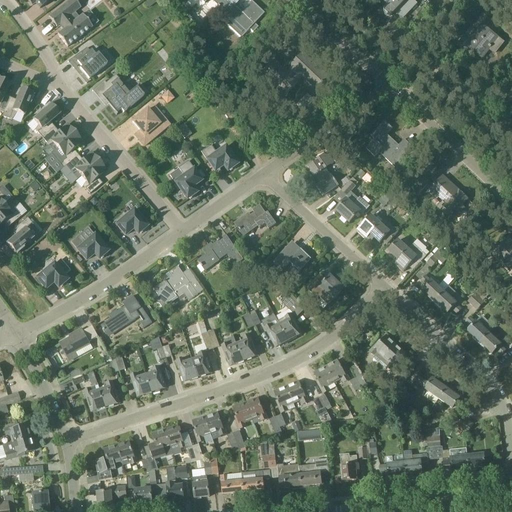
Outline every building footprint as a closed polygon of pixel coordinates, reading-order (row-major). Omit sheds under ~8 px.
[(27,0),(32,6),(35,4),(40,9),(51,0),(27,0)] [(81,8),(74,0),(70,0),(49,17),(57,27),(60,24),(64,29),(57,35),(67,48),(92,28),(82,15),(74,22),(70,17),(81,8)] [(148,0),(145,3),(149,8),(157,2),(156,0),(148,0)] [(264,14),(249,0),(199,0),(204,4),(207,0),(210,0),(223,12),(218,17),(241,39),(249,30),(254,34),(259,28),(255,24),(264,14)] [(382,0),(382,1),(388,7),(385,10),(384,11),(384,12),(384,13),(384,14),(384,15),(385,15),(385,16),(386,16),(387,17),(388,17),(389,17),(391,17),(392,16),(396,12),(403,19),(402,20),(403,21),(418,4),(415,2),(417,0),(382,0)] [(93,26),(99,22),(89,9),(83,14),(93,26)] [(474,17),(480,13),(476,9),(471,13),(474,17)] [(484,27),(489,20),(482,15),(458,45),(465,50),(463,52),(468,55),(472,50),(477,49),(484,54),(489,48),(496,53),(504,43),(484,27)] [(98,54),(96,56),(90,50),(89,51),(86,48),(68,62),(68,63),(69,63),(74,69),(79,65),(81,68),(80,69),(89,80),(107,65),(98,54)] [(320,67),(319,68),(303,53),(291,66),(292,67),(287,73),(274,61),(263,72),(287,95),(298,83),(297,83),(303,77),(317,91),(331,76),(320,67)] [(116,86),(121,82),(116,75),(105,84),(110,90),(101,97),(105,102),(108,99),(111,102),(109,104),(117,113),(120,110),(123,114),(144,96),(137,88),(125,97),(116,86)] [(5,95),(10,84),(0,79),(0,111),(4,113),(11,98),(5,95)] [(11,98),(4,113),(2,116),(12,120),(17,113),(24,116),(29,104),(31,105),(34,96),(32,95),(33,94),(21,90),(17,101),(11,98)] [(168,91),(161,98),(167,105),(174,99),(168,91)] [(315,101),(307,93),(296,105),(304,113),(315,101)] [(42,138),(54,128),(50,122),(59,115),(51,105),(51,106),(49,104),(42,110),(43,112),(34,121),(38,126),(35,130),(42,138)] [(170,125),(156,107),(150,112),(148,109),(140,116),(132,122),(140,132),(135,136),(144,147),(170,125)] [(245,116),(237,120),(240,125),(248,121),(245,116)] [(410,145),(405,141),(405,140),(398,147),(386,135),(393,129),(385,121),(384,122),(385,122),(372,136),(371,136),(375,140),(366,150),(375,158),(379,153),(395,168),(393,171),(398,176),(406,167),(402,162),(404,161),(399,156),(410,145)] [(184,124),(177,129),(184,140),(191,135),(184,124)] [(75,134),(68,125),(59,133),(54,128),(42,138),(49,146),(53,144),(58,149),(75,134)] [(83,143),(75,134),(58,149),(51,154),(63,168),(66,166),(78,156),(74,151),(83,143)] [(230,154),(231,153),(228,147),(226,148),(226,147),(216,154),(211,146),(201,153),(215,172),(223,166),(227,172),(230,170),(230,171),(236,167),(235,166),(238,165),(230,154)] [(100,162),(92,153),(83,161),(78,156),(66,166),(73,174),(77,172),(82,177),(100,162)] [(308,166),(320,183),(316,187),(323,197),(338,185),(332,176),(330,177),(325,170),(334,164),(326,153),(308,166)] [(24,165),(30,171),(35,167),(29,160),(24,165)] [(100,162),(82,177),(86,182),(83,186),(90,194),(102,184),(98,179),(107,171),(100,162)] [(202,181),(188,162),(179,169),(184,176),(175,183),(175,184),(174,185),(178,191),(179,190),(187,200),(189,199),(190,200),(196,196),(195,195),(197,193),(193,187),(202,181)] [(361,170),(357,175),(361,179),(365,175),(361,170)] [(420,175),(409,187),(417,196),(429,183),(420,175)] [(443,177),(431,190),(430,190),(444,204),(441,207),(455,220),(466,209),(462,205),(468,200),(443,177)] [(40,188),(35,182),(29,187),(34,193),(40,188)] [(356,188),(350,182),(341,191),(348,197),(356,188)] [(393,198),(386,193),(382,197),(388,203),(393,198)] [(89,202),(93,207),(98,203),(94,198),(89,202)] [(346,200),(336,211),(350,223),(359,213),(362,215),(369,208),(359,199),(353,206),(346,200)] [(20,204),(16,207),(22,214),(26,211),(20,204)] [(268,213),(266,214),(260,205),(253,211),(254,213),(251,216),(249,213),(234,224),(244,237),(258,227),(260,229),(265,225),(269,230),(277,225),(268,213)] [(21,217),(14,209),(10,211),(5,206),(0,210),(0,225),(4,222),(9,227),(21,217)] [(147,227),(139,217),(140,216),(136,210),(135,211),(134,211),(116,225),(125,236),(133,229),(138,235),(140,233),(141,234),(146,230),(145,228),(147,227)] [(366,239),(383,221),(378,217),(376,220),(371,216),(358,231),(366,239)] [(31,229),(29,226),(32,224),(27,218),(12,231),(16,237),(7,244),(15,253),(16,253),(17,255),(24,249),(23,247),(33,238),(28,233),(31,229)] [(385,219),(383,221),(366,239),(367,239),(371,242),(374,239),(380,244),(383,241),(387,245),(399,233),(385,219)] [(108,252),(100,242),(101,241),(97,235),(96,237),(95,236),(77,250),(86,261),(94,254),(99,260),(101,258),(102,259),(107,255),(106,253),(108,252)] [(227,255),(235,266),(244,260),(226,236),(220,240),(219,240),(217,242),(219,244),(211,249),(207,244),(208,246),(202,250),(206,255),(198,261),(200,265),(197,267),(201,273),(204,271),(205,272),(220,262),(219,261),(227,255)] [(511,243),(508,239),(492,255),(508,271),(511,267),(511,243)] [(408,250),(398,241),(389,252),(398,261),(408,250)] [(311,259),(301,250),(300,252),(291,245),(275,263),(283,271),(290,263),(299,272),(311,259)] [(416,258),(421,262),(426,256),(414,245),(408,250),(398,261),(394,265),(403,273),(416,258)] [(449,258),(440,250),(434,257),(427,264),(431,269),(438,261),(442,265),(449,258)] [(59,270),(61,269),(56,264),(55,265),(54,264),(37,279),(46,290),(54,283),(58,288),(60,287),(61,288),(67,283),(66,282),(68,280),(59,270)] [(261,269),(267,275),(272,269),(266,264),(261,269)] [(189,270),(183,274),(178,267),(169,273),(173,279),(167,283),(166,281),(164,282),(165,283),(154,290),(159,296),(156,299),(163,309),(184,295),(189,301),(204,291),(189,270)] [(449,287),(448,287),(455,280),(450,275),(444,282),(438,287),(431,281),(431,282),(426,277),(421,282),(427,287),(423,291),(429,297),(428,298),(434,303),(449,287)] [(344,289),(330,276),(325,281),(320,276),(307,289),(313,295),(315,293),(328,306),(344,289)] [(455,293),(449,287),(434,303),(441,309),(441,308),(448,314),(452,310),(457,315),(462,310),(456,305),(456,304),(450,299),(455,293)] [(298,303),(297,302),(290,294),(281,303),(289,311),(298,303)] [(480,298),(475,294),(468,302),(473,307),(480,298)] [(142,309),(133,296),(122,304),(127,310),(120,314),(117,311),(110,316),(112,319),(101,326),(106,334),(124,322),(127,326),(141,317),(144,321),(141,323),(145,328),(152,324),(142,309)] [(480,298),(473,307),(477,311),(485,303),(480,298)] [(255,327),(250,317),(249,314),(243,317),(244,319),(249,330),(255,327)] [(256,314),(250,317),(255,327),(261,324),(256,314)] [(302,334),(291,315),(278,321),(280,324),(289,341),(302,334)] [(289,341),(280,324),(274,328),(268,318),(262,322),(276,348),(289,341)] [(477,322),(476,323),(470,318),(466,323),(471,328),(467,332),(474,338),(473,339),(479,344),(489,333),(482,327),(477,322)] [(487,321),(485,324),(482,327),(489,333),(489,334),(492,331),(494,328),(487,321)] [(90,345),(82,330),(70,337),(71,338),(60,344),(70,362),(79,357),(77,353),(90,345)] [(214,331),(208,333),(214,350),(219,348),(214,331)] [(214,350),(208,333),(202,335),(204,342),(205,345),(207,352),(214,350)] [(479,344),(485,350),(486,349),(492,355),(495,352),(497,350),(502,356),(507,351),(501,346),(502,345),(489,334),(489,333),(479,344)] [(237,345),(244,362),(258,356),(249,336),(243,338),(245,342),(237,345)] [(163,345),(169,343),(167,337),(161,339),(163,345)] [(237,345),(234,337),(225,341),(227,345),(223,346),(230,367),(244,362),(237,345)] [(379,364),(396,346),(386,337),(378,346),(376,345),(370,352),(375,356),(373,358),(379,364)] [(169,346),(163,348),(166,359),(172,357),(169,346)] [(406,354),(396,346),(379,364),(386,370),(388,368),(392,372),(398,365),(397,364),(406,354)] [(166,359),(163,348),(156,350),(160,361),(166,359)] [(212,373),(205,352),(199,354),(200,358),(192,361),(198,378),(212,373)] [(122,358),(116,360),(120,372),(126,370),(122,358)] [(192,361),(184,364),(183,359),(177,361),(184,383),(198,378),(192,361)] [(120,372),(116,360),(110,363),(113,374),(120,372)] [(345,372),(343,373),(337,361),(326,368),(334,383),(342,379),(344,383),(349,380),(345,372)] [(361,389),(367,386),(361,375),(356,366),(350,369),(355,379),(361,389)] [(159,367),(153,369),(155,373),(146,376),(152,393),(166,388),(159,367)] [(81,368),(69,374),(72,380),(82,375),(85,374),(81,368)] [(334,383),(326,368),(314,374),(320,385),(319,386),(324,394),(329,391),(328,387),(334,383)] [(152,393),(146,376),(138,379),(137,374),(131,376),(138,398),(152,393)] [(75,386),(86,381),(82,375),(72,380),(75,386)] [(427,392),(438,400),(447,388),(440,383),(440,384),(432,379),(429,384),(418,376),(414,382),(425,389),(425,390),(427,392)] [(355,392),(361,389),(355,379),(350,382),(355,392)] [(403,385),(397,381),(391,390),(397,394),(403,385)] [(306,393),(304,394),(299,382),(287,387),(294,404),(301,400),(303,404),(309,402),(306,393)] [(112,383),(107,384),(108,388),(100,391),(106,408),(120,404),(112,383)] [(403,385),(397,394),(402,398),(408,389),(403,385)] [(287,387),(275,392),(280,404),(278,405),(282,413),(288,411),(286,407),(294,404),(287,387)] [(460,399),(453,394),(454,393),(447,388),(438,400),(453,409),(459,413),(463,408),(457,403),(460,399)] [(106,408),(100,391),(92,394),(91,390),(85,392),(92,413),(106,408)] [(6,406),(10,404),(20,401),(17,394),(0,399),(0,408),(6,406)] [(319,398),(325,408),(330,405),(325,395),(319,398)] [(319,398),(314,401),(320,411),(325,408),(319,398)] [(264,411),(262,411),(258,399),(245,404),(252,420),(260,417),(261,421),(267,419),(264,411)] [(252,420),(245,404),(234,408),(238,421),(237,421),(240,430),(246,427),(244,423),(252,420)] [(0,415),(8,413),(6,406),(0,408),(0,415)] [(218,414),(205,418),(211,434),(219,432),(220,436),(226,434),(223,426),(222,427),(218,414)] [(275,418),(280,429),(286,426),(282,415),(275,418)] [(205,418),(193,422),(197,434),(196,435),(198,443),(204,441),(203,437),(211,434),(205,418)] [(275,418),(269,421),(274,431),(276,436),(282,433),(280,429),(275,418)] [(469,421),(463,418),(457,427),(462,431),(469,421)] [(474,425),(469,421),(462,431),(467,434),(474,425)] [(27,425),(13,429),(13,427),(4,430),(6,436),(10,435),(13,443),(31,437),(27,425)] [(180,449),(185,448),(182,438),(178,427),(165,431),(171,447),(174,457),(182,455),(180,449)] [(439,429),(433,430),(435,449),(441,448),(439,429)] [(428,450),(435,449),(433,430),(426,430),(428,450)] [(171,447),(165,431),(153,435),(156,445),(145,448),(148,460),(152,471),(158,470),(155,461),(167,457),(164,449),(171,447)] [(234,434),(240,451),(246,449),(240,432),(234,434)] [(234,434),(228,436),(234,453),(240,451),(234,434)] [(21,455),(35,451),(31,437),(13,443),(2,446),(6,461),(13,459),(22,456),(21,455)] [(369,441),(369,443),(370,456),(377,455),(377,444),(374,444),(374,441),(369,441)] [(135,454),(133,455),(129,442),(117,446),(122,463),(124,467),(138,463),(135,454)] [(358,449),(359,460),(368,460),(368,456),(370,456),(369,443),(365,443),(365,448),(358,449)] [(197,462),(204,461),(199,445),(193,447),(197,462)] [(267,445),(261,445),(264,470),(270,469),(269,457),(268,448),(267,445)] [(122,463),(117,446),(105,450),(108,460),(103,461),(103,460),(96,462),(97,466),(96,466),(100,482),(113,479),(111,471),(117,470),(115,465),(122,463)] [(191,463),(197,462),(193,447),(191,448),(187,449),(191,463)] [(461,472),(469,471),(468,457),(451,459),(450,451),(443,452),(444,466),(451,466),(452,471),(460,470),(461,472)] [(428,461),(422,462),(422,461),(413,462),(412,456),(412,452),(402,452),(403,456),(406,478),(414,477),(414,475),(422,474),(422,469),(429,468),(428,461)] [(357,457),(350,458),(349,455),(341,456),(342,473),(343,483),(357,481),(356,472),(358,472),(357,457)] [(492,455),(484,455),(468,457),(469,471),(477,470),(477,469),(486,468),(485,462),(492,461),(492,455)] [(403,456),(395,457),(395,462),(387,463),(387,466),(380,466),(381,473),(388,472),(389,478),(397,477),(397,478),(406,478),(403,456)] [(211,459),(212,476),(219,475),(217,458),(211,459)] [(208,483),(207,484),(206,476),(212,476),(211,459),(204,461),(205,470),(192,471),(195,499),(210,497),(208,483)] [(328,459),(315,461),(316,465),(299,467),(301,489),(310,488),(310,487),(322,485),(321,474),(330,473),(328,459)] [(148,460),(142,462),(145,473),(149,472),(152,471),(148,460)] [(284,465),(278,466),(279,478),(281,490),(293,488),(293,490),(301,489),(299,467),(299,466),(284,467),(284,465)] [(32,467),(1,470),(0,471),(0,475),(0,477),(18,476),(33,474),(32,467)] [(187,467),(175,468),(176,481),(188,480),(187,467)] [(263,472),(256,473),(257,480),(256,480),(244,482),(243,482),(244,495),(253,494),(252,493),(265,491),(263,472)] [(19,483),(34,482),(33,474),(18,476),(19,483)] [(243,482),(242,474),(221,476),(223,496),(235,495),(235,496),(244,495),(243,482)] [(183,486),(174,487),(174,484),(168,485),(157,486),(158,495),(159,502),(169,501),(169,502),(175,501),(175,502),(177,502),(176,501),(184,500),(183,486)] [(126,487),(119,487),(111,488),(111,492),(98,493),(97,493),(99,508),(112,507),(113,507),(112,499),(127,498),(126,487)] [(152,503),(151,490),(135,491),(136,505),(152,503)] [(48,511),(47,493),(32,494),(33,511),(48,511)] [(4,497),(4,502),(0,502),(0,511),(13,511),(14,501),(13,501),(13,496),(4,497)]
